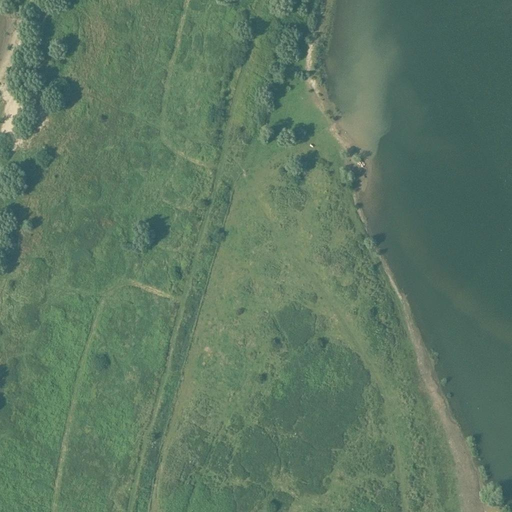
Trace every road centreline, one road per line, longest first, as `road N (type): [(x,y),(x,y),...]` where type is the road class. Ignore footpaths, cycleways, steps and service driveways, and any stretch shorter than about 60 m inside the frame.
road 1 (track): [(221,152),(373,374),(403,511)]
road 2 (track): [(127,511),(221,152)]
road 3 (track): [(253,0),(221,152)]
